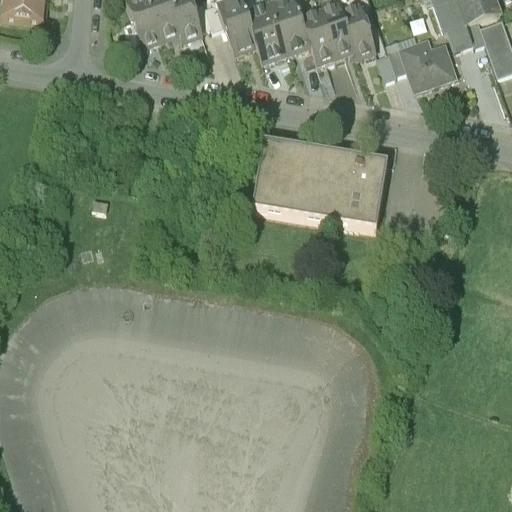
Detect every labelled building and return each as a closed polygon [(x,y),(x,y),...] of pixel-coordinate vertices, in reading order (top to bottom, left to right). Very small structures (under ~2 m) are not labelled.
[(161,49),(179,42),(166,4),(164,0),(151,0),(144,3),(161,49)] [(185,0),(176,0),(166,4),(179,42),(182,50),(201,43),(199,36),(191,13),(185,0)] [(233,63),(256,55),(244,22),(236,0),(231,0),(214,6),(215,10),(223,32),(233,63)] [(499,23),(491,0),(428,0),(441,37),(451,33),(460,57),(473,52),(474,55),(483,51),(478,37),(476,31),(499,23)] [(42,31),(45,6),(3,2),(0,26),(42,31)] [(141,56),(161,49),(144,3),(125,10),(132,30),(140,52),(141,56)] [(292,5),(268,13),(285,63),(309,55),(299,27),(292,5)] [(202,9),(191,13),(199,36),(210,32),(203,14),(202,9)] [(215,10),(203,14),(210,32),(211,36),(223,32),(215,10)] [(262,71),(285,63),(268,13),(244,22),(256,55),(262,71)] [(335,67),(353,60),(339,21),(336,14),(318,20),(335,67)] [(358,14),(339,21),(353,60),(355,68),(375,61),(358,14)] [(316,73),(335,67),(318,20),(299,27),(309,55),(316,73)] [(511,61),(501,29),(478,37),(483,51),(495,86),(511,79),(511,61)] [(128,56),(140,52),(132,30),(120,34),(128,56)] [(429,49),(400,59),(407,81),(413,99),(454,85),(443,55),(432,58),(429,49)] [(383,89),(407,81),(400,59),(397,51),(385,56),(388,62),(375,67),(383,89)] [(386,173),(262,152),(251,219),(375,240),(386,173)] [(106,211),(93,209),(91,219),(105,221),(106,211)]
